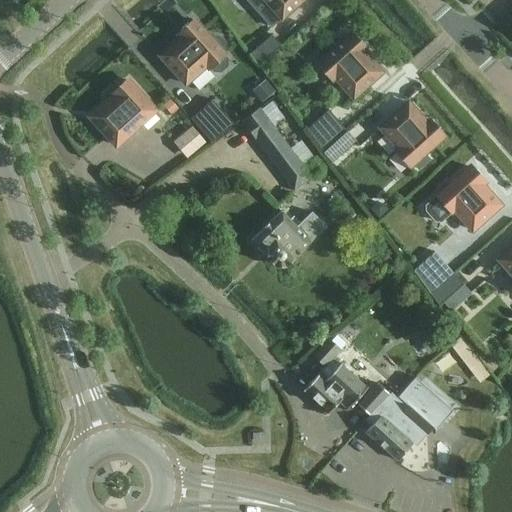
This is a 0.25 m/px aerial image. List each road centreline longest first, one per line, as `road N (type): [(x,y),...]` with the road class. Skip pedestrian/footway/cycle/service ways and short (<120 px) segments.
road 1 (residential): [(294,492),(309,435),(278,371),(214,300),(129,228)]
road 2 (tertiary): [(103,448),(43,277)]
road 3 (tertiary): [(43,277),(0,154)]
road 4 (secondary): [(289,511),(164,492)]
